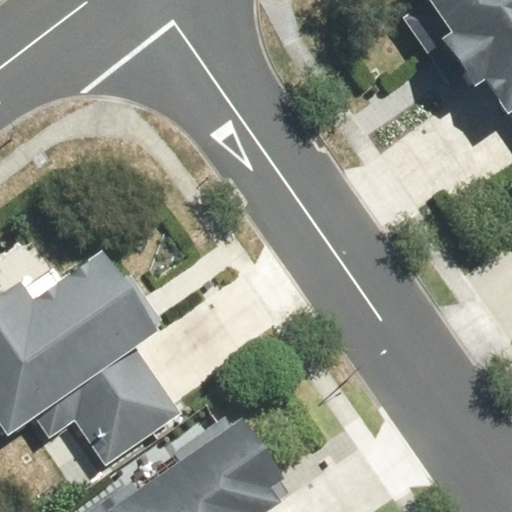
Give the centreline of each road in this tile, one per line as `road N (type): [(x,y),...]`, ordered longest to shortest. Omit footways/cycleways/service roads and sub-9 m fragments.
road 1 (residential): [(157,0),(508,511)]
road 2 (residential): [(0,76),(98,0)]
